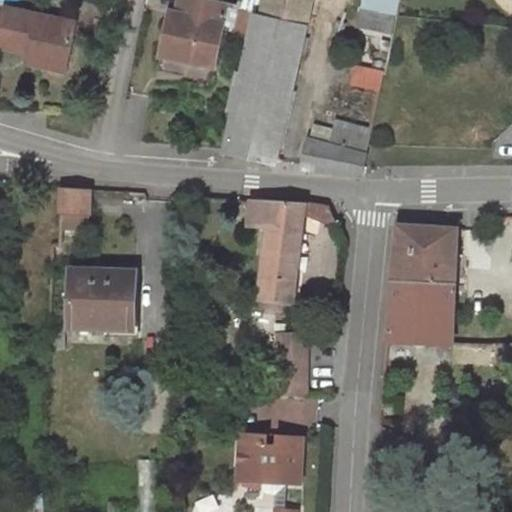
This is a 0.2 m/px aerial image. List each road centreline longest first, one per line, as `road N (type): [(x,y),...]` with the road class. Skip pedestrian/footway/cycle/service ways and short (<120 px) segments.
road 1 (residential): [(375,192),(349,511)]
road 2 (residential): [(103,167),(375,192)]
road 3 (residential): [(138,0),(103,167)]
road 4 (residential): [(375,192),(511,190)]
